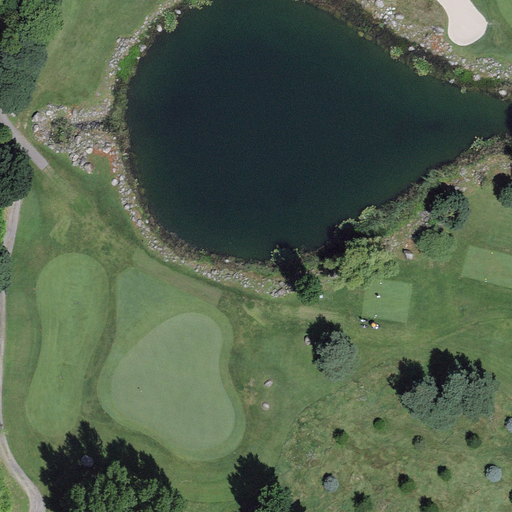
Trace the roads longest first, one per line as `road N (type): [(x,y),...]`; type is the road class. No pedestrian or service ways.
road 1 (track): [(16,0),(2,110),(14,136),(140,258),(204,291),(326,312),(402,339),(485,314),(511,315)]
road 2 (track): [(0,313),(14,136),(25,99),(97,0)]
